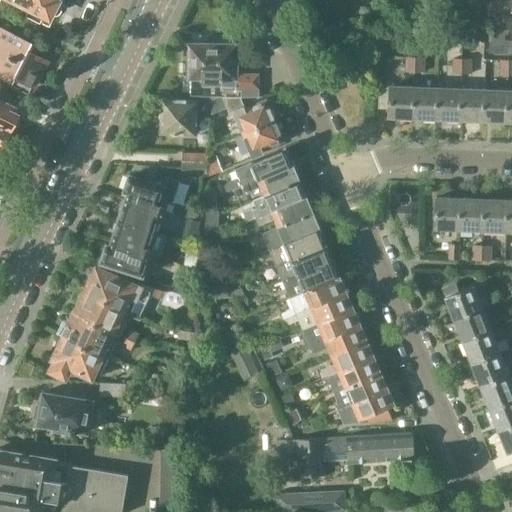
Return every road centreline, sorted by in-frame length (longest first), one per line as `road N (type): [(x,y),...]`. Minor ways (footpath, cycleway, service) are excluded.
road 1 (residential): [(482,511),(343,174)]
road 2 (tertiary): [(0,312),(124,51)]
road 3 (residential): [(343,174),(268,0)]
road 4 (residential): [(343,174),(392,154),(511,159)]
